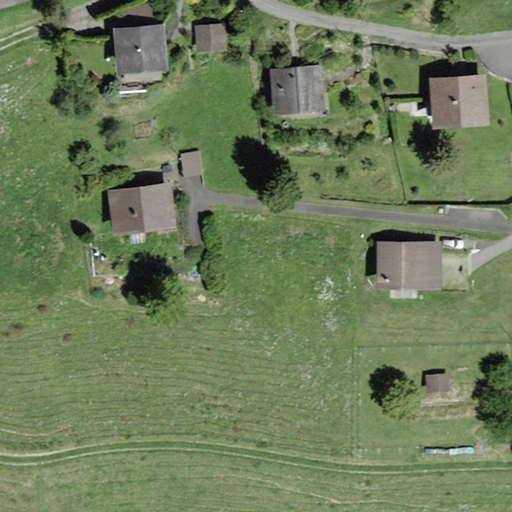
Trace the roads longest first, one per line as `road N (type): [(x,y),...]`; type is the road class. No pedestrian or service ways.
road 1 (track): [(0,458),(155,444),(355,469),(511,463)]
road 2 (residential): [(511,229),(201,195)]
road 3 (residential): [(511,38),(467,44),(379,32),(311,20),(267,0)]
